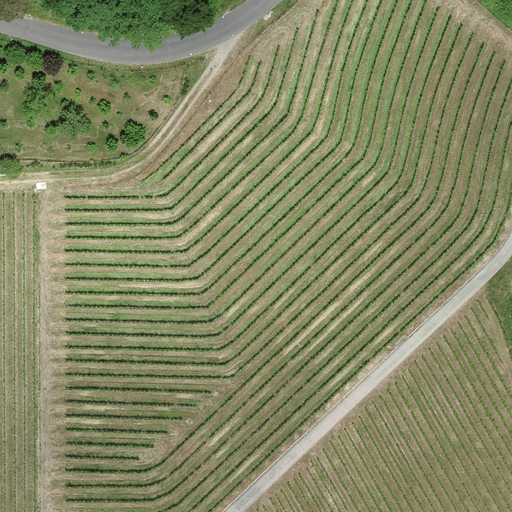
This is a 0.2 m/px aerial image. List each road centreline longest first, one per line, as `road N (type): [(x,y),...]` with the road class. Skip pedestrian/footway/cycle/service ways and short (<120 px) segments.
road 1 (track): [(511,242),(233,511)]
road 2 (track): [(228,26),(217,59),(181,111),(132,163),(0,179)]
road 3 (tertiary): [(263,0),(201,38),(144,51),(107,50),(0,22)]
